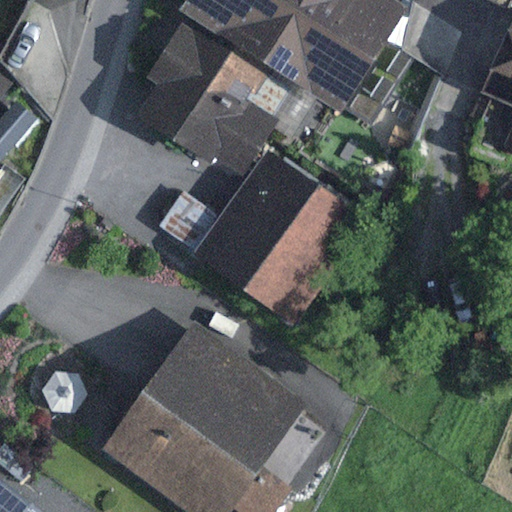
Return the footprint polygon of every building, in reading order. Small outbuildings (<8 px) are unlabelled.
[(44,0),(0,0),(0,80),(12,90),(44,0)] [(191,0),(181,17),(190,22),(265,66),(343,112),(409,0),(191,0)] [(482,87),(511,99),(511,138),(511,141),(511,18),(510,18),(482,87)] [(265,66),(190,22),(135,116),(210,160),(215,151),(241,166),(273,113),(247,98),(265,66)] [(0,105),(12,90),(0,80),(0,105)] [(371,222),(273,155),(204,254),(302,321),(371,222)] [(192,511),(226,511),(239,495),(261,511),(282,511),(299,490),(263,464),(307,404),(200,328),(110,454),(192,511)] [(0,511),(34,511),(0,485),(0,511)]
